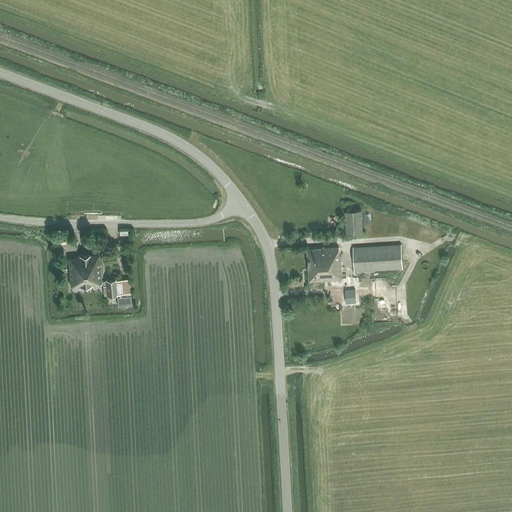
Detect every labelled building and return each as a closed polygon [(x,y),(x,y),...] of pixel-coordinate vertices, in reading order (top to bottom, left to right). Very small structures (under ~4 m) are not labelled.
[(347,232),(363,232),(362,209),(346,211),(347,232)] [(126,230),(117,229),(117,240),(126,241),(126,230)] [(401,244),(354,247),(355,271),(403,268),(401,244)] [(339,247),(307,249),(309,281),(335,279),(342,278),(341,255),(340,255),(339,247)] [(76,257),(69,258),(71,286),(102,284),(100,254),(76,256),(76,257)] [(121,279),(105,280),(106,295),(121,294),(121,296),(117,296),(118,305),(131,304),(130,293),(129,278),(121,279)] [(359,289),(359,278),(345,278),(345,285),(345,290),(359,289)] [(428,295),(428,293),(427,289),(425,286),(422,283),(420,283),(418,282),(415,283),(413,283),(411,285),(409,286),(408,288),(407,292),(408,296),(409,299),(413,302),(417,303),(418,303),(420,303),(422,302),(425,300),(426,299),(427,297),(428,295)]
